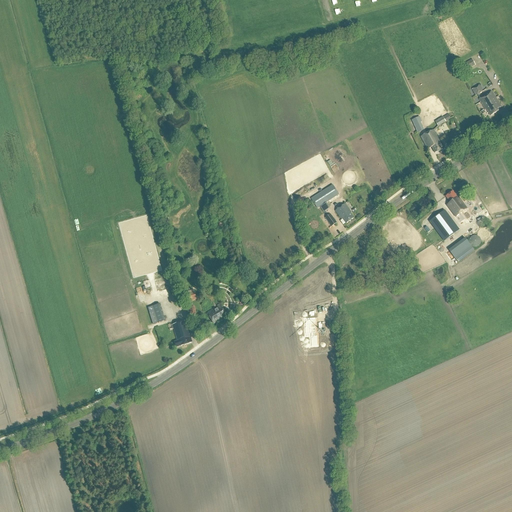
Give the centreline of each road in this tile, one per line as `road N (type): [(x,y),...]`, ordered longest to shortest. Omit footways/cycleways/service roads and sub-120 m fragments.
road 1 (primary): [(0,451),(126,401),(410,193),(511,139)]
road 2 (track): [(347,511),(326,256)]
